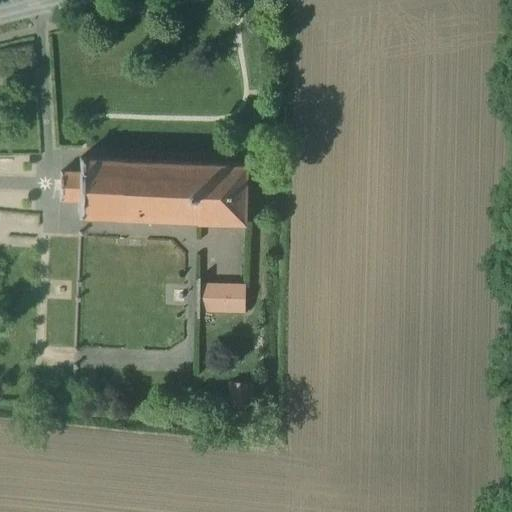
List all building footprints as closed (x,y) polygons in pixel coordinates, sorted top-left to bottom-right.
[(250,163),(79,156),(79,169),(78,169),(78,171),(60,170),(60,176),(59,184),(59,192),(59,198),(77,199),(77,201),(78,201),(78,213),(201,218),(201,220),(248,220),(250,163)] [(216,282),(202,281),(202,276),(200,276),(199,314),(201,315),(201,309),(215,309),(216,282)] [(239,282),(216,282),(215,309),(238,310),(239,282)] [(247,282),(239,282),(238,310),(246,310),(247,282)] [(252,406),(252,381),(232,381),(232,405),(252,406)]
